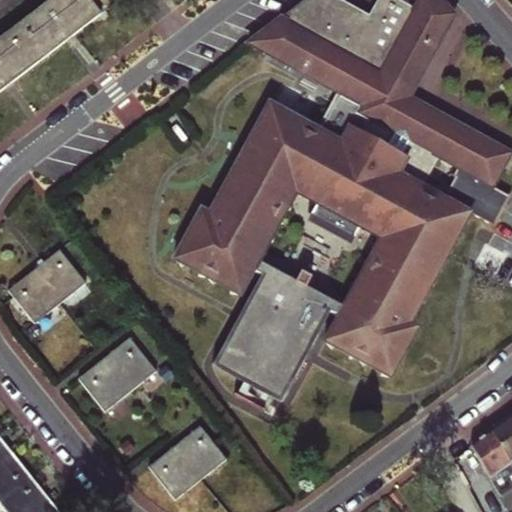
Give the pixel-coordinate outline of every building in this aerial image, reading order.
[(49,0),(0,38),(0,92),(116,2),(114,0),(49,0)] [(362,231),(384,243),(377,257),(373,257),(372,266),(365,272),(367,274),(356,288),(355,298),(348,304),(350,306),(347,312),(342,320),(330,344),(336,354),(339,352),(352,359),(352,362),(361,364),(367,371),(371,367),(384,376),(384,380),(394,382),(409,355),(401,352),(402,345),(403,345),(407,346),(409,346),(411,345),(413,344),(415,342),(416,341),(419,333),(414,327),(420,322),(421,313),(428,307),(434,291),(437,290),(438,281),(445,276),(444,273),(454,259),(456,250),(463,244),(461,241),(468,227),(472,227),(474,217),(498,231),(510,208),(504,204),(507,198),(496,191),(505,174),(499,171),(508,154),(482,139),(480,143),(456,130),(454,134),(430,121),(426,129),(405,118),(413,102),(458,19),(444,3),(433,21),(419,12),(395,0),(383,0),(373,19),(353,8),(350,13),(337,7),(332,0),(313,0),(291,17),(298,21),(294,28),(284,22),(252,47),(341,96),(349,100),(344,108),(336,104),(320,133),(309,127),(300,135),(295,129),(300,122),(273,108),(266,115),(268,118),(257,131),(256,140),(243,162),(239,163),(238,172),(231,178),(233,181),(226,194),(222,194),(221,204),(214,209),(213,218),(206,217),(200,222),(200,224),(200,225),(199,226),(200,229),(200,231),(201,232),(202,234),(204,236),(205,237),(199,242),(192,237),(178,263),(185,272),(188,269),(202,277),(202,281),(211,282),(217,289),(220,287),(233,294),(233,298),(244,300),(257,275),(262,267),(286,228),(283,226),(287,219),(294,214),(293,211),(300,197),(321,209),(318,215),(321,218),(324,221),(327,224),(330,226),(333,229),(336,230),(337,231),(341,232),(344,234),(348,235),(352,236),(356,237),(359,237),(362,231)] [(350,13),(353,8),(337,0),(332,0),(337,7),(350,13)] [(441,0),(425,0),(419,12),(433,21),(444,3),(441,0)] [(294,28),(298,21),(291,17),(284,22),(294,28)] [(344,108),(349,100),(341,96),(336,104),(344,108)] [(482,139),(413,102),(405,118),(426,129),(430,121),(454,134),(456,130),(480,143),(482,139)] [(309,127),(300,122),(295,129),(300,135),(309,127)] [(505,174),(511,162),(511,155),(508,154),(499,171),(505,174)] [(356,243),(359,237),(356,237),(352,236),(348,235),(344,234),(341,232),(337,231),(336,230),(333,229),(330,226),(327,224),(324,221),(321,218),(318,215),(315,220),(341,239),(356,243)] [(200,222),(192,237),(199,242),(205,237),(204,236),(202,234),(201,232),(200,231),(200,229),(199,226),(200,225),(200,224),(200,222)] [(36,324),(60,304),(86,283),(60,250),(9,291),(36,324)] [(262,267),(257,275),(282,288),(281,302),(291,314),(306,316),(317,307),(342,320),(347,312),(320,297),(317,287),(309,280),(300,277),(289,281),(262,267)] [(130,339),(80,379),(106,412),(157,372),(130,339)] [(401,352),(409,355),(416,341),(415,342),(413,344),(411,345),(409,346),(407,346),(403,345),(402,345),(401,352)] [(511,418),(510,415),(491,430),(511,464),(511,418)] [(201,426),(174,448),(149,467),(177,501),(227,461),(201,426)] [(511,464),(491,430),(472,444),(501,496),(509,491),(511,496),(511,464)] [(59,511),(52,502),(32,478),(0,437),(0,504),(6,511),(59,511)]
